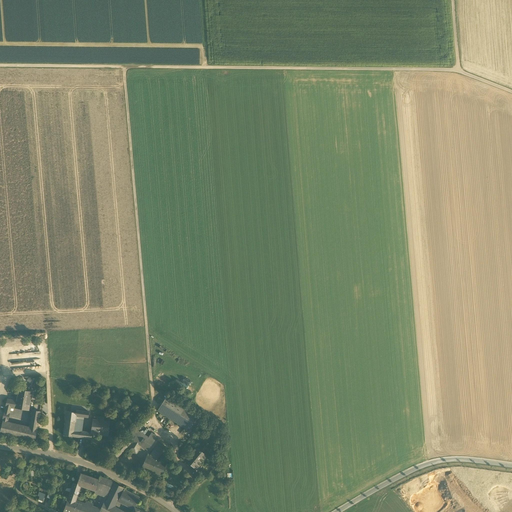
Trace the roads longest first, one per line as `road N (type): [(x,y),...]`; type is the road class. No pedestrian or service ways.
road 1 (track): [(457,70),(125,66)]
road 2 (track): [(125,66),(151,387)]
road 3 (unclassified): [(511,466),(435,460),(336,511)]
road 4 (unclassified): [(176,511),(108,472),(29,451)]
road 5 (track): [(511,91),(457,70),(451,0)]
road 6 (track): [(125,66),(0,65)]
